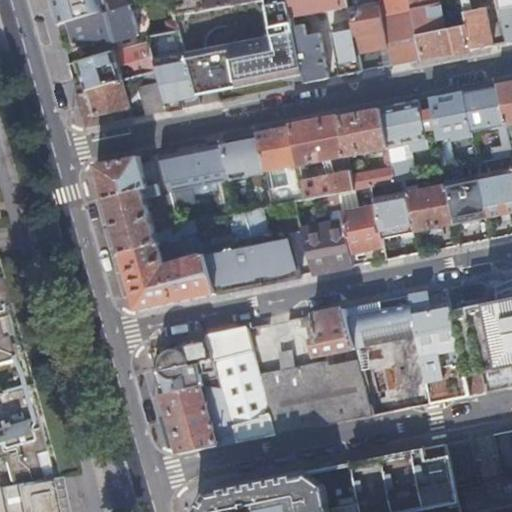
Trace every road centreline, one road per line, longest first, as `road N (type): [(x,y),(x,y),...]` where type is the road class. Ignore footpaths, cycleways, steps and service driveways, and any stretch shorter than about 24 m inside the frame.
road 1 (residential): [(53,155),(511,64)]
road 2 (residential): [(511,257),(105,338)]
road 3 (residential): [(144,474),(511,400)]
road 4 (secondary): [(53,155),(105,338)]
road 5 (secondary): [(10,0),(53,155)]
road 6 (secondary): [(105,338),(144,474)]
